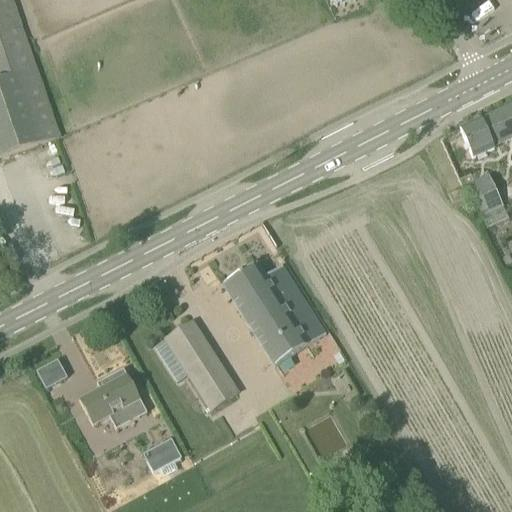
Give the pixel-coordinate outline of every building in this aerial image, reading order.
[(0,0),(0,159),(0,160),(34,149),(59,140),(52,121),(11,0),(0,0)] [(511,107),(459,131),(472,161),(493,151),(493,150),(511,140),(511,107)] [(494,176),(488,178),(467,188),(481,218),(480,218),(486,231),(508,221),(494,192),(500,189),(494,176)] [(67,184),(23,203),(31,220),(74,201),(67,184)] [(448,196),(452,206),(466,200),(461,191),(448,196)] [(275,370),(325,337),(281,268),(264,280),(256,267),(223,288),(275,370)] [(165,342),(166,343),(154,351),(176,385),(186,378),(209,414),(237,397),(191,326),(165,342)] [(48,391),(70,380),(62,363),(39,373),(48,391)] [(147,416),(123,372),(96,387),(99,392),(79,403),(93,429),(109,420),(116,433),(147,416)] [(181,460),(171,442),(142,457),(152,476),(181,460)]
